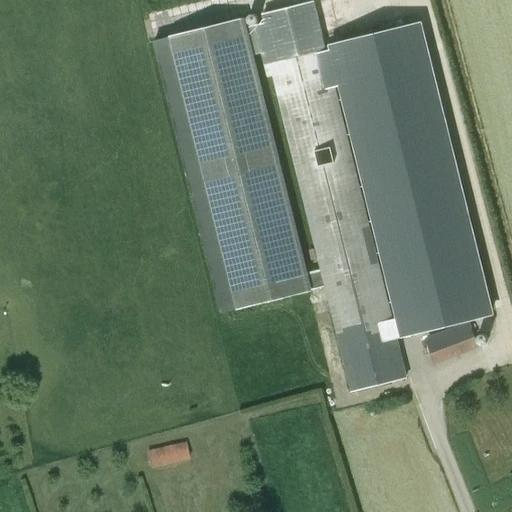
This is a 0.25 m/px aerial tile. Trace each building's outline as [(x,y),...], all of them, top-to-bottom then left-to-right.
[(264,22),(243,28),(250,56),(261,53),(264,65),(270,63),(351,393),(404,380),(393,337),(389,318),(332,89),(323,50),(326,49),(326,47),(323,37),(314,1),(262,14),(264,22)] [(243,28),(241,20),(170,38),(155,41),(222,313),(237,309),(308,291),(250,56),(243,28)] [(336,88),(392,317),(389,318),(393,337),(397,337),(489,314),(418,25),(326,47),(326,49),(323,50),(332,89),(336,88)] [(319,269),(307,272),(311,287),(323,284),(319,269)] [(434,364),(478,348),(468,321),(425,338),(434,364)] [(185,442),(147,451),(151,468),(189,459),(185,442)]
